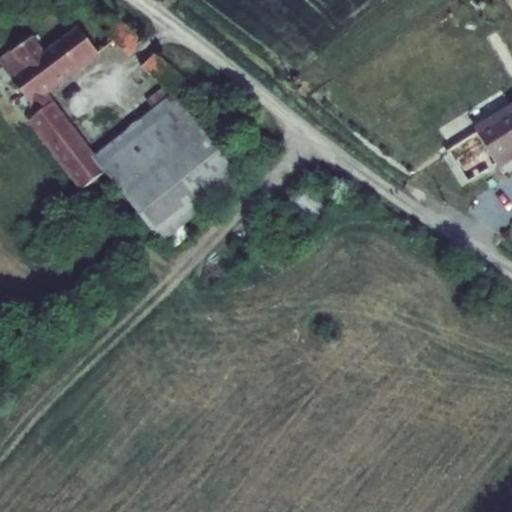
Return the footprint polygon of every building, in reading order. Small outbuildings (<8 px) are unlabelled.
[(121,32),(132,41),(144,50),(155,38),(133,18),(121,32)] [(37,93),(43,101),(111,50),(92,24),(58,52),(44,36),(12,61),(37,93)] [(169,50),(155,64),(184,93),(199,79),(169,50)] [(42,118),(94,186),(116,169),(128,184),(135,178),(207,120),(184,93),(112,152),(106,157),(64,102),(42,118)] [(511,109),(450,146),(469,179),(511,153),(511,109)] [(207,120),(135,178),(128,184),(173,239),(252,176),(251,175),(207,120)]
